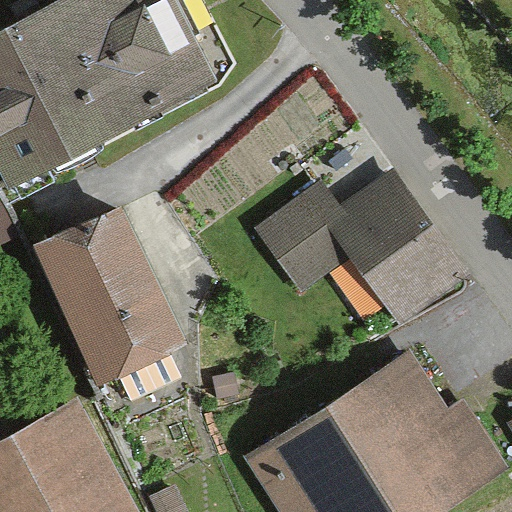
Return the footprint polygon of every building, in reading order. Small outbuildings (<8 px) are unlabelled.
[(79,0),(0,36),(0,190),(2,194),(239,86),(199,0),(79,0)] [(325,186),(258,231),(302,296),(353,262),(402,334),(473,286),(399,177),(344,214),(325,186)] [(130,196),(38,234),(108,405),(200,368),(130,196)] [(511,463),(452,357),(260,465),(286,511),(473,511),(511,490),(511,463)] [(156,511),(95,398),(0,448),(0,511),(156,511)]
